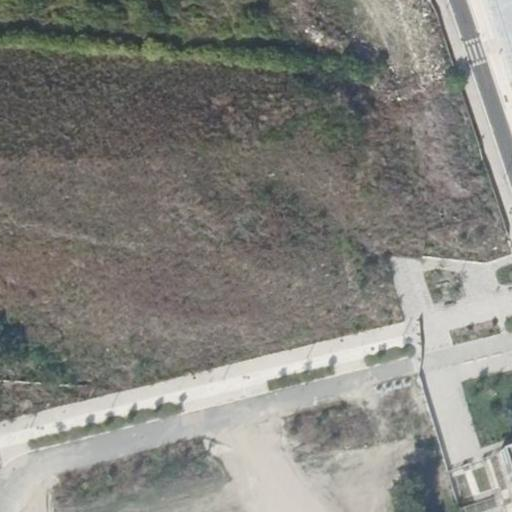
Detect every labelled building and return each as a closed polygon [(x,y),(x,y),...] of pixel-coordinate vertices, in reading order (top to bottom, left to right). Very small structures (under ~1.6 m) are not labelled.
[(511,0),(493,0),(511,54),(511,0)] [(511,279),(500,282),(510,325),(511,324),(511,279)] [(283,470),(341,455),(331,416),(273,430),(283,470)] [(238,474),(259,472),(256,439),(236,441),(238,474)] [(511,446),(503,450),(511,478),(511,446)]
